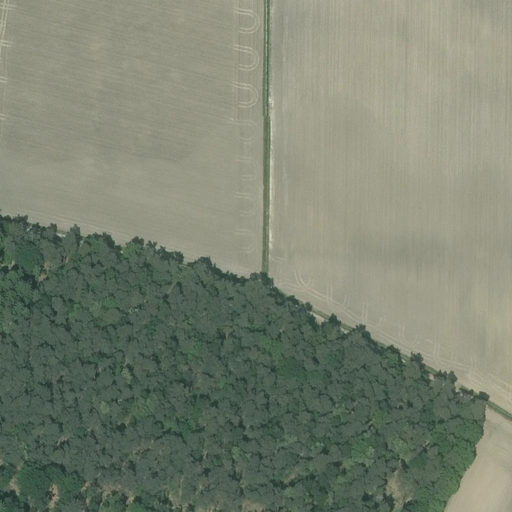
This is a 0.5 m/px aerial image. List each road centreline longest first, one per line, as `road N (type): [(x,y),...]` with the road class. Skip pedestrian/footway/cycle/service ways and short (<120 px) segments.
road 1 (track): [(511,432),(265,294),(0,225)]
road 2 (track): [(265,294),(272,0)]
